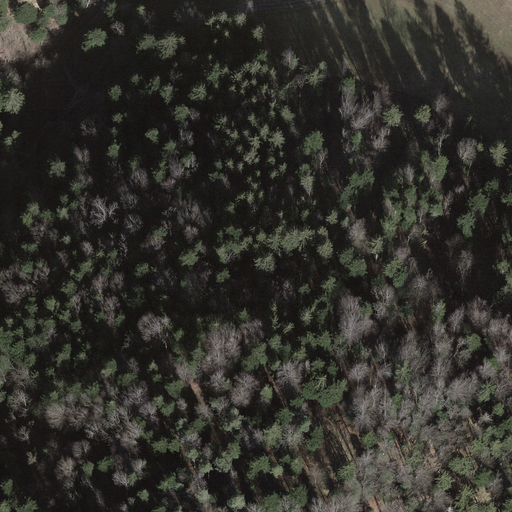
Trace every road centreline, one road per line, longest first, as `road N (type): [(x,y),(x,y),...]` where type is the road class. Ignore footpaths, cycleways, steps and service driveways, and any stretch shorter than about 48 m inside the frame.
road 1 (track): [(310,0),(194,18),(164,31),(115,81),(84,87),(70,76),(71,60),(105,0)]
road 2 (track): [(308,511),(348,455),(331,429),(246,386),(210,388),(182,406)]
